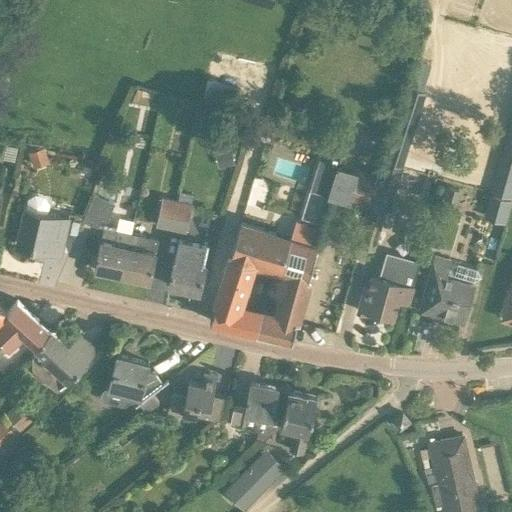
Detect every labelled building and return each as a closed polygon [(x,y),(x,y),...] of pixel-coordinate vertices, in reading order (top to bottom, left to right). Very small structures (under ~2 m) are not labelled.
[(424,84),(431,61),(421,57),(414,81),(424,84)] [(236,89),(213,83),(209,96),(233,102),(236,89)] [(49,163),(44,147),(28,152),(33,168),(49,163)] [(233,163),(231,149),(216,152),(219,166),(233,163)] [(380,175),(372,208),(361,246),(373,249),(384,211),(390,212),(402,169),(384,163),(380,175)] [(372,208),(380,175),(357,169),(348,201),(372,208)] [(461,190),(443,184),(438,201),(456,206),(461,190)] [(177,199),(171,228),(186,231),(193,196),(179,192),(177,199)] [(97,226),(108,200),(94,194),(83,220),(97,226)] [(177,199),(163,195),(155,225),(171,228),(177,199)] [(61,253),(68,218),(25,209),(17,243),(61,253)] [(290,237),(312,243),(317,226),(296,219),(290,237)] [(280,270),(289,237),(239,222),(210,320),(255,331),(262,308),(240,302),(251,262),(280,270)] [(126,247),(129,231),(115,228),(103,225),(94,269),(122,275),(126,247)] [(126,247),(122,275),(149,281),(158,237),(144,234),(129,231),(126,247)] [(317,245),(312,243),(290,237),(289,237),(280,270),(287,272),(278,311),(262,308),(255,331),(292,340),(317,245)] [(199,292),(205,263),(209,245),(179,238),(169,285),(199,292)] [(408,301),(420,258),(385,248),(377,276),(373,275),(369,289),(365,288),(358,311),(370,314),(371,310),(392,316),(398,298),(408,301)] [(463,321),(474,284),(473,284),(474,278),(454,272),(450,264),(452,259),(436,254),(422,304),(438,309),(436,314),(463,321)] [(511,284),(503,317),(511,319),(511,284)] [(0,355),(23,333),(36,345),(50,329),(17,299),(9,309),(0,317),(0,355)] [(0,317),(9,309),(0,301),(0,317)] [(50,329),(36,345),(45,354),(43,357),(50,363),(39,375),(55,390),(55,389),(58,391),(88,359),(96,350),(79,334),(68,346),(50,329)] [(142,396),(162,380),(155,371),(147,369),(149,361),(118,353),(109,387),(140,395),(140,394),(142,396)] [(213,394),(216,380),(217,375),(204,372),(202,383),(189,381),(186,395),(172,392),(168,412),(183,415),(183,412),(220,420),(225,397),(213,394)] [(273,411),(278,387),(251,382),(245,408),(234,406),(230,425),(258,430),(256,438),(263,440),(281,425),(283,413),(273,411)] [(309,431),(317,396),(289,390),(281,425),(294,428),(289,449),(303,453),(308,431),(309,431)] [(152,393),(141,402),(148,411),(159,402),(152,393)] [(20,431),(35,416),(21,401),(5,415),(20,431)] [(400,428),(409,421),(403,413),(393,420),(400,428)] [(13,447),(22,439),(3,419),(0,422),(0,441),(2,444),(6,440),(13,447)] [(480,511),(463,435),(430,443),(439,482),(432,483),(437,505),(444,504),(445,511),(480,511)] [(244,508),(283,467),(266,450),(226,491),(244,508)]
